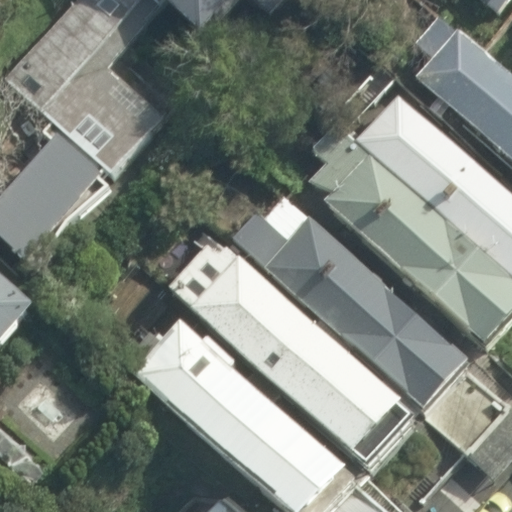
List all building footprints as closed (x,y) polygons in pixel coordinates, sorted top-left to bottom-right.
[(80,0),(2,84),(65,142),(0,211),(0,239),(28,266),(101,188),(99,185),(109,174),(116,181),(167,127),(111,75),(166,17),(206,54),(249,7),(271,27),(294,3),(290,0),(80,0)] [(511,0),(470,0),(474,3),(477,0),(479,0),(500,19),(511,5),(511,0)] [(434,66),(417,83),(511,171),(511,84),(461,37),(458,40),(441,24),(417,50),(434,66)] [(337,129),(511,291),(511,206),(401,102),(396,107),(375,88),(337,129)] [(329,207),(326,210),(489,361),(511,336),(511,291),(337,129),(313,155),(328,170),(310,189),(329,207)] [(257,216),(233,241),(428,425),(430,423),(474,377),(288,202),(266,224),(257,216)] [(222,265),(211,254),(171,297),(195,319),(194,320),(359,475),(361,472),(370,481),(416,433),(407,425),(409,423),(231,257),(222,265)] [(38,317),(0,281),(0,357),(4,353),(6,355),(23,336),(21,334),(38,317)] [(206,352),(184,332),(136,383),(274,511),(347,511),(362,497),(237,380),(242,375),(212,347),(206,352)] [(511,419),(511,412),(474,377),(430,423),(472,462),(511,419)] [(379,511),(362,497),(347,511),(379,511)]
